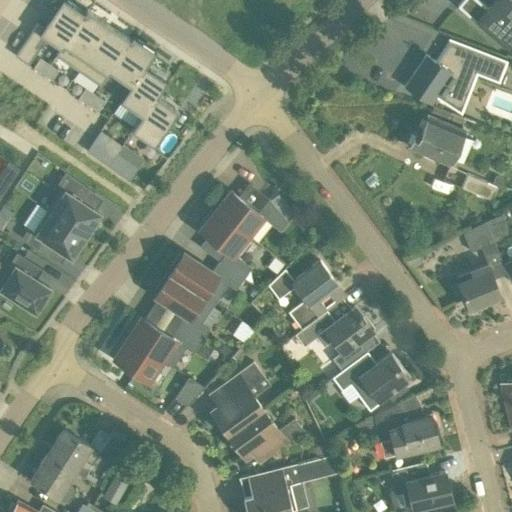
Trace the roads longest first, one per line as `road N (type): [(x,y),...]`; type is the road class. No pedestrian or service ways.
road 1 (unclassified): [(59,366),(68,329),(257,96)]
road 2 (residential): [(458,360),(257,96)]
road 3 (residential): [(208,511),(193,457),(59,366)]
road 4 (residential): [(127,0),(214,55),(257,96)]
road 5 (residential): [(495,511),(458,360)]
road 6 (unclassified): [(257,96),(364,0)]
